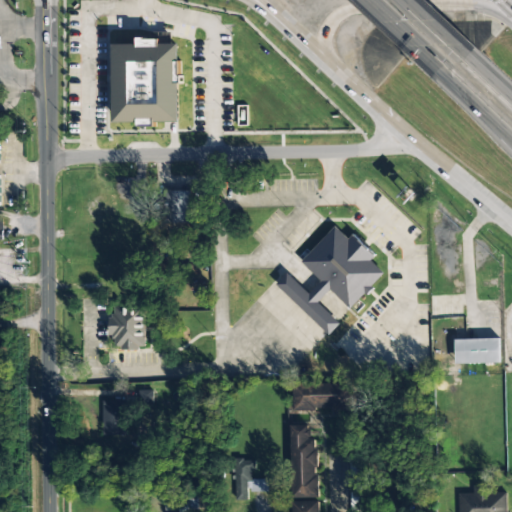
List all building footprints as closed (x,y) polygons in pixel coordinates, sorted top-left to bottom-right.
[(113,122),(113,44),(180,44),(180,122),(113,122)] [(190,190),(163,190),(163,223),(190,223),(190,190)] [(301,263),(320,280),(308,293),(286,273),(275,285),(330,335),(341,323),(333,315),(344,303),(351,309),(383,272),(371,261),(377,254),(354,233),(349,239),(335,226),(301,263)] [(111,349),(146,349),(146,306),(111,306),(111,349)] [(500,339),(455,339),(455,364),(500,364),(500,339)] [(357,409),(357,384),(294,384),(294,409),(357,409)] [(102,435),(126,435),(126,401),(102,401),(102,435)] [(292,423),(292,497),(319,497),(319,423),(292,423)] [(350,511),(361,511),(361,452),(350,452),(350,511)] [(248,492),(268,492),(268,479),(253,479),(253,459),(235,459),(235,500),(248,500),(248,492)] [(507,511),(507,492),(491,493),(491,486),(473,486),(473,493),(459,494),(459,511),(507,511)] [(320,511),(320,501),(294,501),(294,511),(320,511)]
